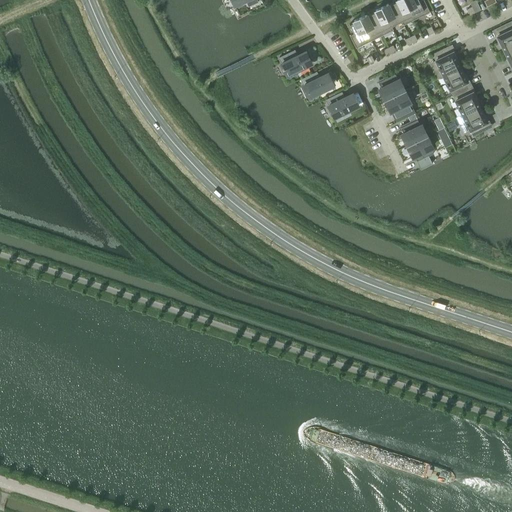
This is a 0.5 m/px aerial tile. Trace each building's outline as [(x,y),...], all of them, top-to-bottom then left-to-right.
[(414,19),(404,0),(397,0),(393,3),(401,21),(403,25),(414,19)] [(404,0),(414,19),(430,12),(423,0),(421,0),(419,1),(418,0),(404,0)] [(388,4),(381,7),(391,26),(401,21),(393,3),(388,5),(388,4)] [(376,11),(371,13),(382,35),(393,29),(391,26),(381,7),(375,10),(376,11)] [(382,35),(371,13),(367,15),(366,14),(360,17),(371,40),(382,35)] [(371,40),(360,17),(354,20),(354,21),(349,24),(354,33),(349,35),(356,48),(371,40)] [(497,35),(504,50),(511,46),(511,22),(511,21),(495,29),(498,35),(497,35)] [(443,75),(443,74),(460,66),(453,51),(451,52),(449,46),(432,54),(438,65),(437,65),(438,67),(433,70),(437,78),(443,75)] [(281,63),(287,74),(309,63),(304,52),(294,56),(292,51),(279,57),(282,62),(281,63)] [(443,75),(446,82),(445,82),(446,84),(447,84),(452,95),(469,87),(466,81),(467,81),(460,66),(443,74),(443,75)] [(303,85),(308,96),(331,85),(326,73),(316,78),(314,72),(301,79),(304,84),(303,85)] [(379,88),(384,100),(404,90),(399,79),(397,79),(394,74),(378,82),(380,88),(379,88)] [(456,117),(456,118),(479,106),(472,91),(471,92),(469,87),(452,95),(458,105),(457,106),(458,108),(459,107),(462,114),(456,117)] [(404,90),(384,100),(390,111),(391,110),(394,116),(411,108),(408,102),(410,101),(404,90)] [(328,105),(333,117),(356,105),(351,94),(341,98),(338,93),(326,99),(329,105),(328,105)] [(479,106),(456,118),(460,125),(465,123),(466,124),(467,124),(472,135),(488,128),(486,122),(487,121),(479,106)] [(401,134),(407,145),(426,136),(421,124),(419,125),(417,120),(400,128),(402,133),(401,134)] [(453,121),(445,126),(448,132),(457,128),(453,121)] [(444,128),(436,132),(445,148),(452,145),(444,128)] [(426,136),(407,145),(412,157),(414,156),(420,169),(432,163),(428,156),(433,153),(430,148),(432,147),(426,136)]
